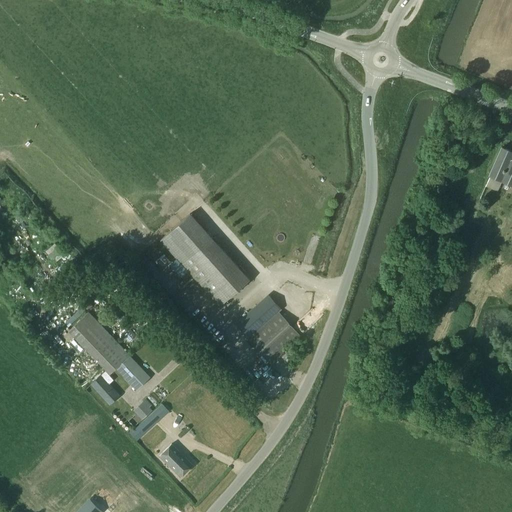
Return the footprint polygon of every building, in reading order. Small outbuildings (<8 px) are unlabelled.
[(511,159),(511,151),(502,147),(490,175),(511,185),(511,161),(511,159)] [(238,267),(190,213),(160,240),(220,306),(242,286),(249,280),(244,274),(245,273),(245,272),(240,266),(239,266),(238,267)] [(52,253),(58,247),(55,243),(49,249),(52,253)] [(61,251),(55,256),(61,263),(67,258),(61,251)] [(157,259),(164,269),(174,262),(166,253),(157,259)] [(86,301),(82,305),(86,310),(90,306),(86,301)] [(301,336),(278,311),(247,338),(270,364),(301,336)] [(130,355),(89,312),(68,331),(110,375),(116,369),(136,391),(150,377),(130,356),(130,355)] [(131,331),(124,337),(129,343),(136,337),(131,331)] [(113,380),(106,371),(101,375),(100,375),(90,384),(110,405),(121,396),(110,383),(113,380)] [(144,400),(134,410),(143,420),(154,410),(144,400)] [(170,411),(163,403),(135,429),(142,437),(170,411)] [(155,446),(162,453),(174,441),(168,434),(155,446)] [(193,465),(171,444),(160,456),(181,477),(193,465)] [(89,501),(78,511),(101,511),(89,501)]
